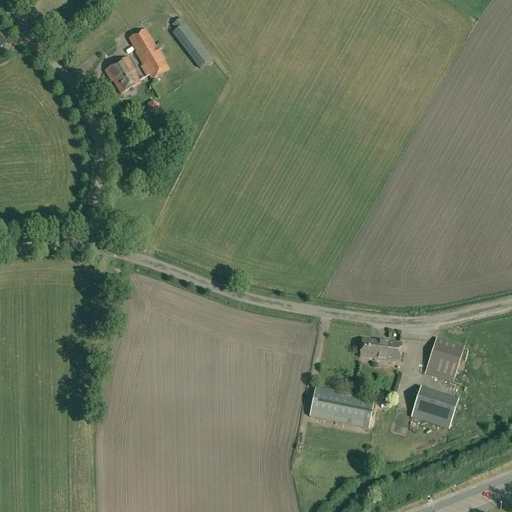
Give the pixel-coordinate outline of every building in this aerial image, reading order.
[(176,23),(171,27),(176,32),(172,35),(200,71),(213,61),(181,19),(176,23)] [(0,48),(12,40),(0,23),(0,48)] [(152,80),(169,70),(164,61),(165,61),(159,52),(158,52),(145,31),(129,41),(136,53),(152,80)] [(140,84),(134,73),(136,72),(128,59),(105,73),(112,83),(113,82),(121,96),(140,84)] [(464,348),(436,339),(425,375),(453,383),(464,348)] [(402,345),(377,341),(377,342),(363,341),(361,359),(375,360),(375,361),(400,365),(400,363),(402,345)] [(450,427),(457,394),(420,386),(412,418),(450,427)] [(316,388),(310,418),(369,430),(375,401),(316,388)]
